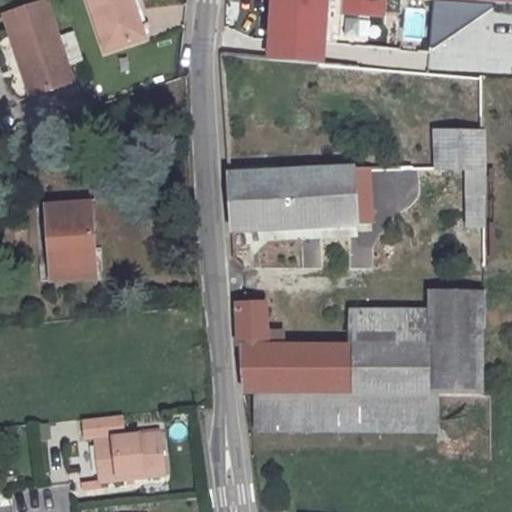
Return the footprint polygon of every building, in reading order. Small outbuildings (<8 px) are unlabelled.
[(133,0),(86,0),(105,52),(144,38),(135,15),(138,14),(133,0)] [(272,0),(269,58),(269,61),(321,65),(326,0),(272,0)] [(43,3),(5,14),(11,35),(15,33),(33,94),(71,81),(53,22),(49,24),(43,3)] [(484,133),(436,132),(436,165),(436,170),(466,170),(467,227),(485,227),(484,133)] [(369,169),(228,176),(232,229),(372,223),(369,169)] [(89,204),(46,207),(52,282),(95,279),(89,204)] [(429,293),(429,317),(429,348),(429,394),(437,394),(483,394),(484,294),(429,293)] [(429,348),(354,347),(265,347),(264,305),(236,304),(242,393),(255,393),(429,394),(429,348)] [(429,317),(355,317),(354,347),(429,348),(429,317)] [(429,394),(255,393),(255,432),(437,433),(437,394),(429,394)] [(85,440),(95,439),(100,483),(165,477),(160,432),(124,436),(122,416),(83,420),(85,440)]
